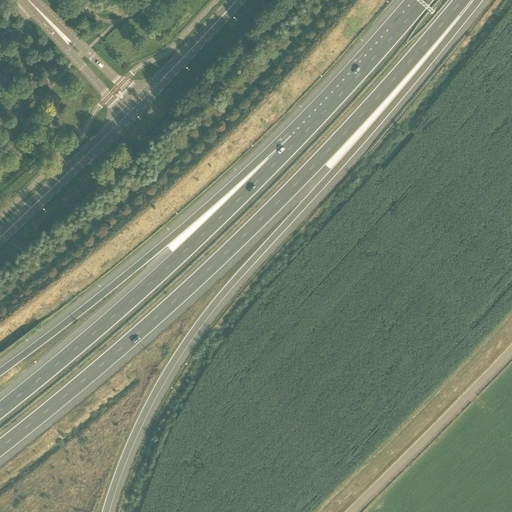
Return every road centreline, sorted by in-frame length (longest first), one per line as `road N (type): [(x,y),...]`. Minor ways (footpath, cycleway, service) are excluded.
road 1 (motorway): [(0,448),(155,318),(293,187),(462,0)]
road 2 (motorway): [(109,511),(150,405),(185,346),(414,73),(465,0)]
road 3 (motorway): [(303,136),(0,409)]
road 4 (motorway): [(303,136),(0,372)]
road 5 (unclassified): [(353,511),(511,349)]
road 6 (secondary): [(0,238),(134,108)]
road 7 (motorway): [(422,0),(303,136)]
road 8 (residential): [(134,108),(27,0)]
road 9 (secondary): [(134,108),(238,0)]
